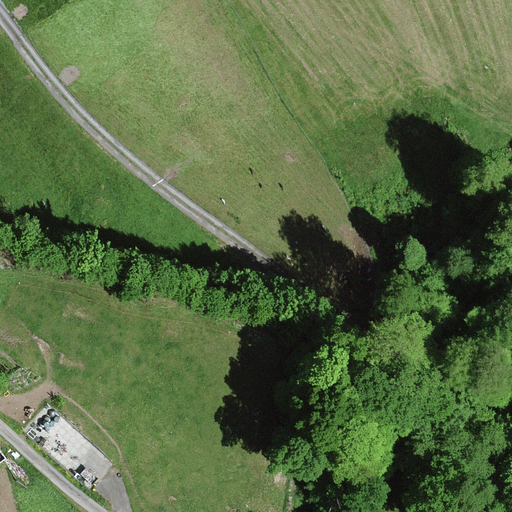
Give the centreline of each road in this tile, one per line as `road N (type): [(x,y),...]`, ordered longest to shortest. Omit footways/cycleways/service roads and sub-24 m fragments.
road 1 (track): [(511,445),(461,429),(170,191),(57,96),(0,17)]
road 2 (track): [(0,426),(102,511)]
